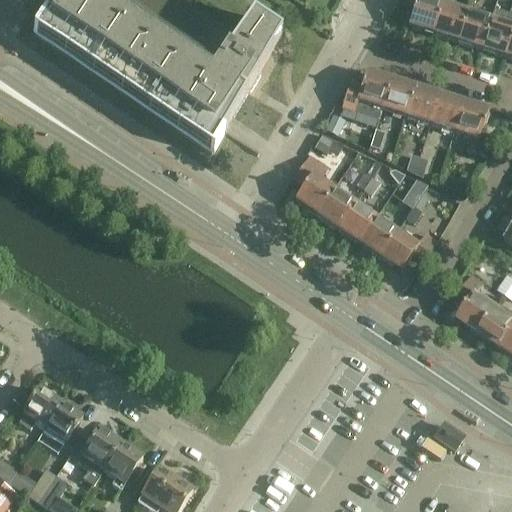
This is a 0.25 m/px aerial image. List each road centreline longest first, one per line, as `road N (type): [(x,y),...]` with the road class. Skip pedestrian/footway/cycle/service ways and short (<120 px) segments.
road 1 (tertiary): [(235,241),(0,85)]
road 2 (residential): [(243,478),(38,342)]
road 3 (residential): [(511,146),(394,349)]
road 4 (residential): [(235,241),(350,49)]
road 5 (residential): [(243,478),(345,317)]
road 6 (residential): [(350,49),(511,100)]
road 7 (tertiary): [(511,428),(394,349)]
road 8 (tertiary): [(345,317),(235,241)]
